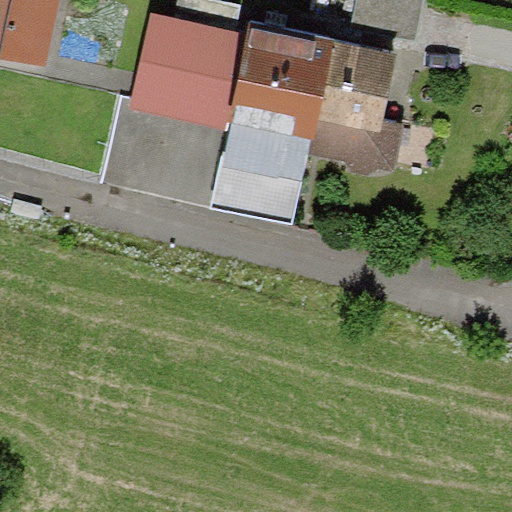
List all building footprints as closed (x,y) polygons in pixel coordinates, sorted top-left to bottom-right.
[(52,0),(10,0),(1,50),(41,58),(52,0)] [(417,0),(355,0),(351,25),(410,37),(417,0)] [(155,21),(140,96),(231,114),(246,39),(155,21)] [(328,40),(255,25),(225,172),(299,187),(306,150),(328,40)] [(306,150),(381,166),(404,55),(328,40),(306,150)]
